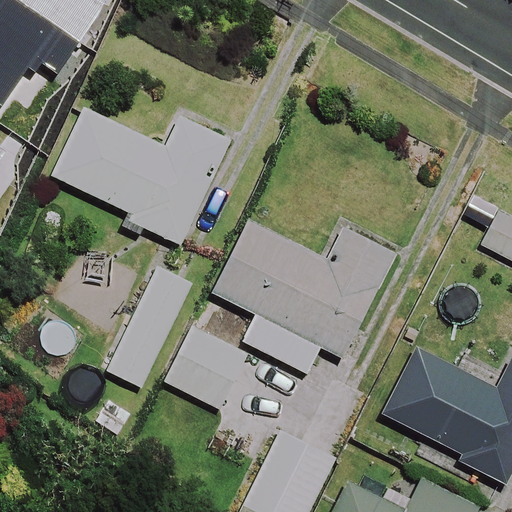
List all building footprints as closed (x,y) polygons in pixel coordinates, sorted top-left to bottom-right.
[(55,27),(3,0),(0,0),(0,96),(26,110),(46,73),(33,67),(55,27)] [(163,147),(82,110),(51,179),(129,214),(125,222),(179,247),(228,141),(176,117),(163,147)] [(486,253),(511,264),(511,216),(505,213),(486,253)] [(397,251),(344,224),(325,262),(250,224),(214,295),(256,316),(243,343),(308,376),(322,348),(342,359),(397,251)] [(193,282),(154,263),(102,370),(141,389),(193,282)] [(245,356),(192,329),(165,384),(218,410),(245,356)] [(496,389),(413,351),(382,417),(462,455),(459,463),(508,486),(511,478),(511,358),(510,358),(496,389)] [(309,511),(334,461),(282,435),(244,511),(309,511)] [(477,511),(479,510),(421,481),(405,511),(401,511),(348,485),(333,511),(477,511)]
